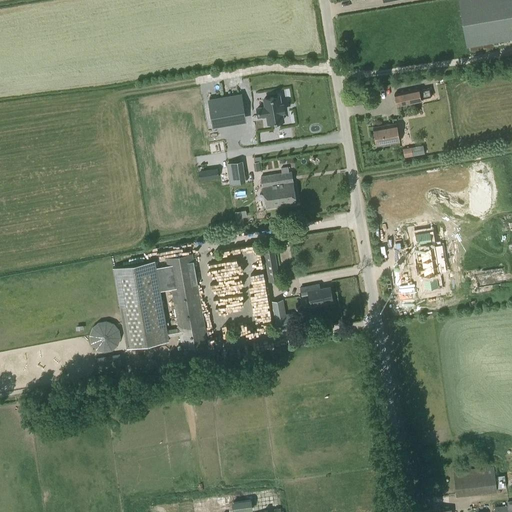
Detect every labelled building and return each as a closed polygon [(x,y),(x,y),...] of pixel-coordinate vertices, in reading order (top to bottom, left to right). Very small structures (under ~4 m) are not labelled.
[(511,0),(458,0),(467,46),(511,38),(511,0)] [(418,89),(394,94),(396,106),(421,101),(418,89)] [(247,93),(217,98),(221,121),(251,117),(247,93)] [(283,112),(282,104),(280,104),(279,97),(264,99),(265,107),(257,108),(258,116),(267,115),(268,122),(283,120),(281,112),(283,112)] [(396,123),(373,127),(376,145),(399,141),(396,123)] [(423,146),(403,149),(404,156),(424,153),(423,146)] [(245,181),(242,161),(228,163),(231,183),(245,181)] [(281,173),(261,176),(265,208),(297,203),(292,171),(289,171),(288,166),(280,168),(281,173)] [(442,251),(440,239),(430,240),(428,226),(414,228),(415,238),(419,237),(419,242),(413,243),(415,255),(442,251)] [(272,245),(262,247),(269,281),(279,279),(272,245)] [(444,265),(442,251),(415,255),(416,259),(415,259),(416,267),(417,267),(418,269),(423,268),(424,273),(421,273),(423,283),(436,281),(434,266),(444,265)] [(167,341),(167,336),(178,334),(181,349),(206,344),(191,254),(165,258),(167,266),(155,268),(154,260),(145,261),(112,267),(122,329),(126,348),(167,341)] [(252,254),(253,283),(263,283),(262,254),(252,254)] [(315,285),(300,287),(301,297),(308,295),(310,307),(326,305),(325,301),(333,300),(330,287),(316,289),(315,285)] [(282,299),(272,301),(278,329),(294,326),(292,315),(285,316),(282,299)] [(91,324),(99,364),(125,359),(117,319),(91,324)] [(493,467),(453,472),(456,497),(496,492),(493,467)] [(250,500),(233,502),(234,511),(236,511),(252,510),(250,500)] [(507,506),(495,507),(495,511),(511,511),(511,500),(506,501),(507,506)]
